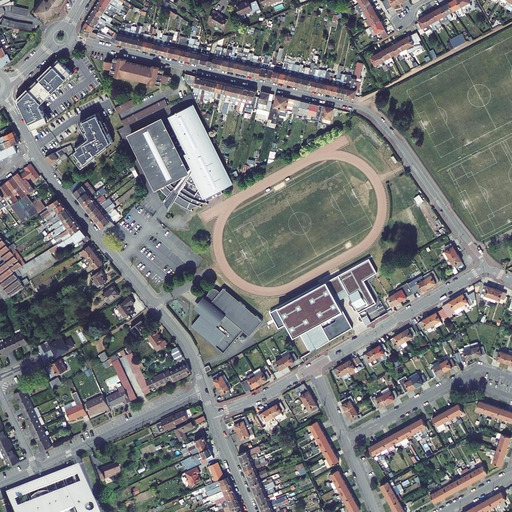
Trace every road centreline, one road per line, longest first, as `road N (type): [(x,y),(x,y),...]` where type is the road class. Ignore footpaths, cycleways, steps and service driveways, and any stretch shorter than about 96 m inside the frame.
road 1 (tertiary): [(72,36),(363,108),(399,143),(485,267)]
road 2 (residential): [(203,388),(185,341),(34,150)]
road 3 (residential): [(315,367),(485,267)]
road 4 (residential): [(203,388),(36,468)]
road 5 (residential): [(345,440),(476,375)]
